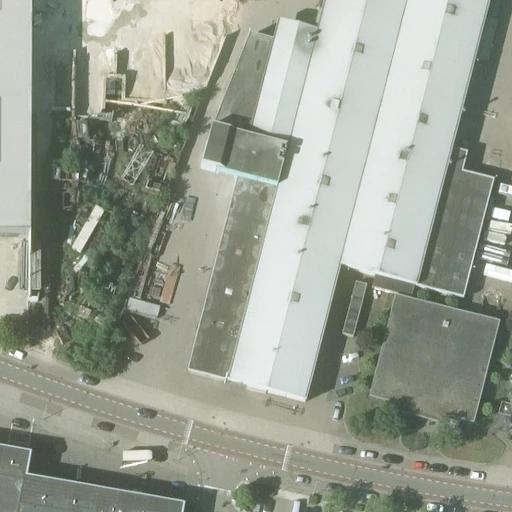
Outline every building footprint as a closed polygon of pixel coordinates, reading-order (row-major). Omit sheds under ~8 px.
[(0,0),(0,238),(28,238),(27,303),(37,303),(37,302),(29,302),(29,239),(30,0),(0,0)] [(55,0),(46,32),(81,42),(84,32),(105,38),(109,22),(123,25),(130,0),(55,0)] [(227,218),(188,373),(235,385),(304,403),(309,385),(339,268),(374,277),(371,288),(410,299),(413,287),(462,299),(492,182),(462,173),(466,154),(450,150),(488,0),(324,0),(311,53),(272,42),(272,43),(248,37),(211,130),(210,130),(200,169),(213,172),(213,173),(237,180),(227,218)] [(355,283),(342,335),(352,338),(366,286),(355,283)] [(394,297),(371,385),(368,398),(392,405),(391,412),(446,426),(448,419),(473,425),(499,323),(394,297)] [(159,308),(127,299),(124,311),(156,319),(159,308)] [(23,484),(24,479),(28,456),(0,450),(0,511),(16,511),(21,484),(23,484)] [(99,511),(103,493),(24,479),(23,484),(21,484),(16,511),(99,511)] [(103,493),(99,511),(180,511),(181,507),(103,493)]
